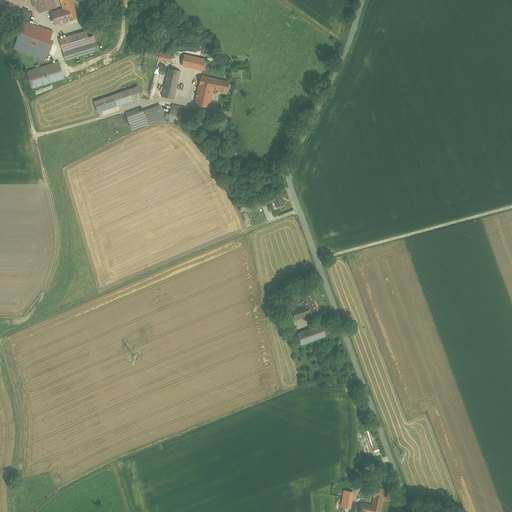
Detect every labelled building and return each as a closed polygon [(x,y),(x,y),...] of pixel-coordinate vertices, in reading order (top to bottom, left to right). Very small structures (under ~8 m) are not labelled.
[(31,0),(36,14),(56,8),(53,0),(31,0)] [(59,0),(63,9),(74,5),(72,0),(71,0),(59,0)] [(63,9),(51,13),(55,26),(78,19),(74,5),(63,9)] [(100,12),(93,8),(88,17),(95,21),(100,12)] [(53,32),(25,21),(14,48),(46,60),(53,42),(49,41),(53,32)] [(86,31),(59,40),(63,52),(96,41),(94,36),(88,38),(86,31)] [(96,41),(63,52),(66,60),(98,50),(96,41)] [(161,54),(146,51),(144,56),(158,60),(170,63),(171,57),(161,54)] [(205,60),(184,55),(182,65),(203,70),(205,60)] [(59,62),(27,72),(32,88),(64,78),(59,62)] [(180,72),(168,69),(161,97),(173,100),(180,72)] [(229,83),(201,76),(199,85),(213,89),(221,91),(221,92),(227,93),(229,83)] [(213,89),(199,85),(195,104),(209,108),(213,89)] [(138,87),(94,102),(98,113),(142,97),(138,87)] [(126,117),(132,131),(148,125),(164,119),(159,105),(126,117)] [(194,110),(172,105),(170,114),(169,115),(166,114),(165,119),(169,119),(168,121),(190,126),(194,110)] [(209,121),(203,115),(198,121),(203,126),(209,121)] [(281,193),(273,196),(273,197),(266,199),(267,204),(268,203),(274,201),(277,209),(282,208),(281,205),(285,204),(281,193)] [(285,290),(276,293),(282,308),(291,305),(285,290)] [(310,293),(300,297),(303,306),(307,316),(317,312),(310,293)] [(303,306),(291,310),(295,320),(307,316),(303,306)] [(329,317),(322,319),(326,330),(333,328),(329,317)] [(322,325),(297,334),(302,345),(326,336),(322,325)] [(367,430),(371,447),(373,446),(375,450),(378,449),(378,448),(379,448),(373,428),(367,430)] [(387,490),(375,487),(373,496),(374,497),(373,505),(371,511),(380,511),(383,498),(386,499),(387,490)] [(350,510),(353,493),(344,491),(340,508),(350,510)] [(371,511),(373,505),(361,503),(359,511),(371,511)]
